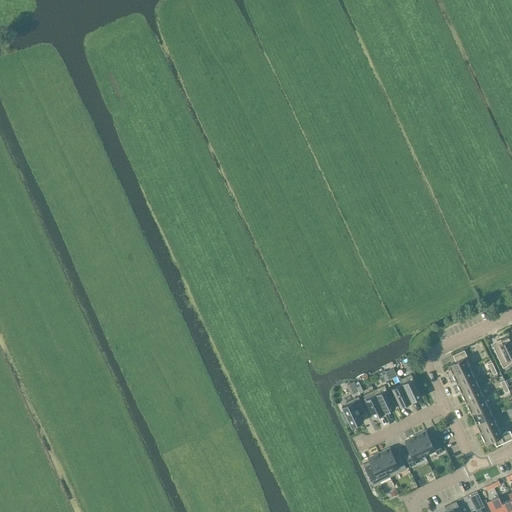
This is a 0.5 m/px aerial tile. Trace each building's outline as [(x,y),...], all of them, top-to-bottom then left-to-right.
[(511,343),(510,340),(508,336),(500,340),(501,343),(493,347),(503,368),(503,367),(505,366),(506,365),(508,364),(509,362),(511,360),(511,359),(511,343)] [(453,375),(469,367),(465,357),(467,356),(464,350),(452,355),(455,361),(448,365),(453,375)] [(458,385),(474,377),(469,367),(453,375),(458,385)] [(400,379),(402,383),(411,401),(422,396),(411,374),(400,379)] [(479,387),(474,377),(458,385),(462,394),(479,387)] [(354,382),(347,385),(349,390),(356,387),(356,386),(355,384),(354,382)] [(402,383),(392,388),(400,406),(411,401),(402,383)] [(384,385),(374,390),(384,412),(395,407),(384,385)] [(467,404),(483,396),(479,387),(462,394),(467,404)] [(384,412),(374,390),(363,395),(374,417),(384,412)] [(341,413),(345,421),(348,420),(351,426),(363,421),(358,411),(364,408),(358,396),(345,402),(346,404),(342,407),(344,412),(341,413)] [(472,414),(488,406),(483,396),(467,404),(472,414)] [(476,424),(493,416),(488,406),(472,414),(476,424)] [(481,434),(497,426),(493,416),(476,424),(481,434)] [(501,434),(497,426),(481,434),(486,444),(493,440),(496,446),(511,438),(511,435),(509,430),(501,434)] [(421,432),(415,435),(424,455),(434,450),(436,454),(443,451),(435,436),(430,439),(426,431),(422,434),(421,432)] [(424,455),(415,435),(409,438),(409,439),(405,442),(410,452),(404,455),(410,467),(416,464),(414,460),(424,455)] [(385,450),(379,453),(390,476),(406,469),(399,453),(393,456),(390,449),(385,451),(385,450)] [(369,461),(363,464),(373,485),(390,476),(379,453),(373,455),(373,457),(369,459),(369,461)] [(395,489),(389,491),(392,497),(398,494),(395,489)] [(481,499),(478,494),(470,498),(472,503),(481,499)] [(506,511),(502,503),(499,497),(488,502),(492,511),(506,511)] [(511,511),(511,500),(511,499),(502,503),(506,511),(511,511)] [(447,511),(446,511),(461,511),(456,501),(444,506),(447,511)]
